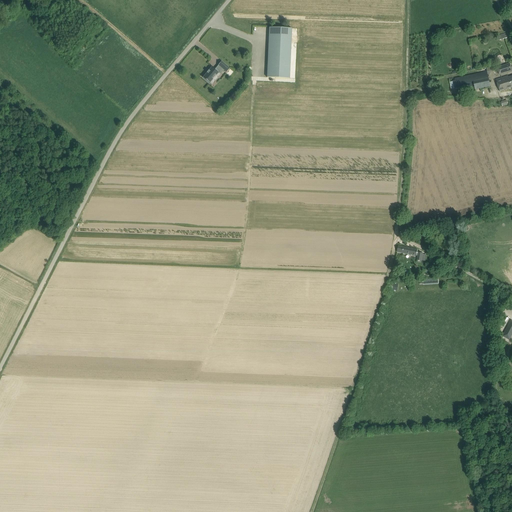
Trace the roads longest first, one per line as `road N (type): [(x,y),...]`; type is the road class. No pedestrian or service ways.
road 1 (track): [(312,511),(396,238),(407,0)]
road 2 (unclassified): [(0,365),(123,124),(228,0)]
road 3 (unclassified): [(511,295),(396,238)]
